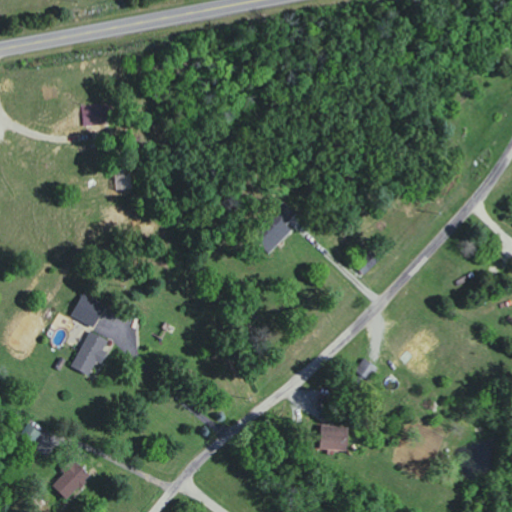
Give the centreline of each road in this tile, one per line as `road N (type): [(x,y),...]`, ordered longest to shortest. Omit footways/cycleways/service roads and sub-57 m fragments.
road 1 (residential): [(158,511),(222,443),(361,326),(511,152)]
road 2 (trunk): [(0,51),(270,0)]
